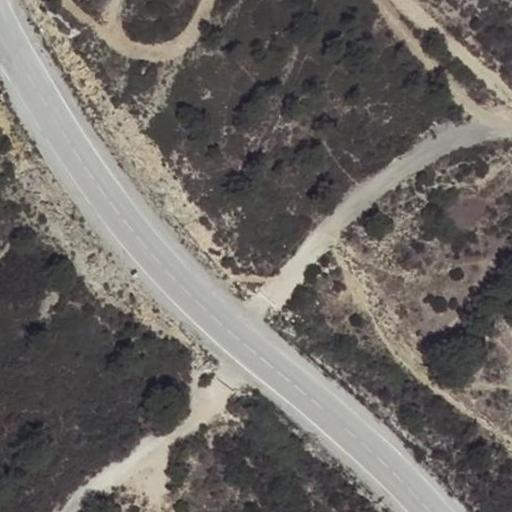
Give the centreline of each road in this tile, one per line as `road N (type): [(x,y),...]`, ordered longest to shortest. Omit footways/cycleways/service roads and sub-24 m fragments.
road 1 (unclassified): [(434,511),(390,463),(247,346),(140,238),(54,126),(0,20)]
road 2 (track): [(511,126),(443,142),(388,177),(230,330),(152,456),(102,478),(79,511)]
road 3 (track): [(511,425),(304,263)]
road 4 (track): [(402,0),(511,100)]
